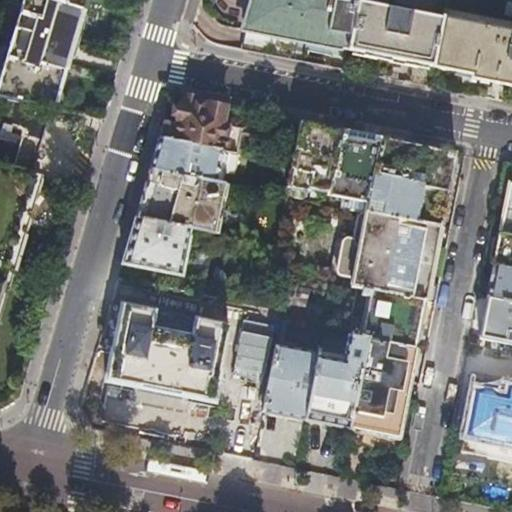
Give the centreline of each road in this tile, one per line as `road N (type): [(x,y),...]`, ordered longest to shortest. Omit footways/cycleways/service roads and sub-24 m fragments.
road 1 (residential): [(148,59),(41,468)]
road 2 (residential): [(489,130),(417,495)]
road 3 (residential): [(489,130),(148,59)]
road 4 (secondary): [(258,511),(41,468)]
